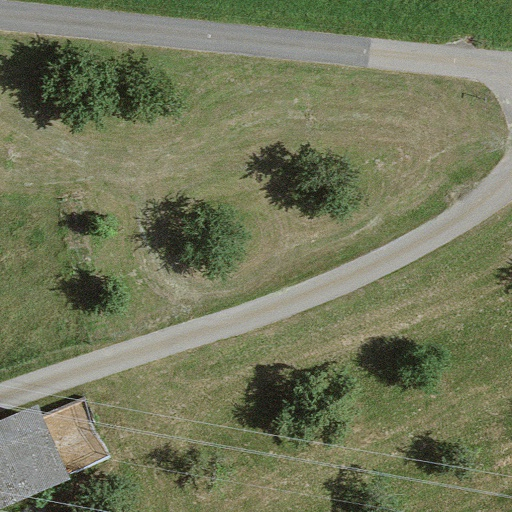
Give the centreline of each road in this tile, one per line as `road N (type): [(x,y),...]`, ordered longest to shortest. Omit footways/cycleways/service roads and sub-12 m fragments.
road 1 (track): [(0,412),(376,284),(483,224),(511,195)]
road 2 (unclassified): [(511,76),(0,25)]
